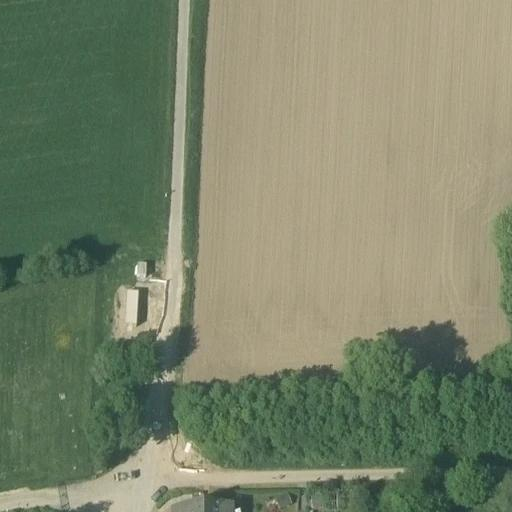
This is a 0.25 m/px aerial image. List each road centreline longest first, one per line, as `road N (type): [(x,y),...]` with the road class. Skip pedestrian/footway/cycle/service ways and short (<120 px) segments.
road 1 (track): [(149,467),(176,309),(191,0)]
road 2 (track): [(149,467),(227,482),(511,472)]
